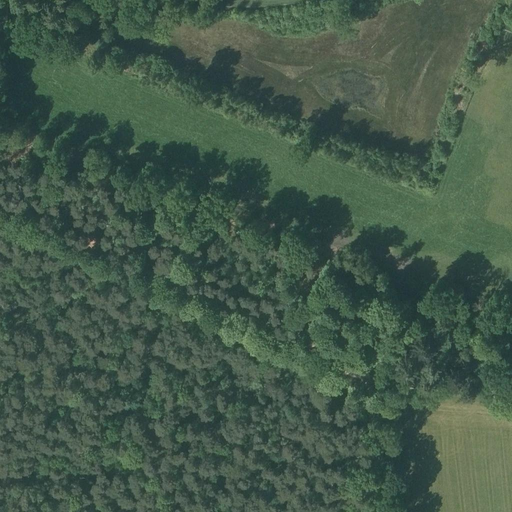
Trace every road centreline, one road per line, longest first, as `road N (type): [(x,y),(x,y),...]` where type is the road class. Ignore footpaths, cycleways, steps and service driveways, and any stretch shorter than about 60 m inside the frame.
road 1 (track): [(0,209),(371,382)]
road 2 (track): [(511,321),(491,325),(403,301),(371,382)]
road 3 (track): [(371,382),(511,393)]
